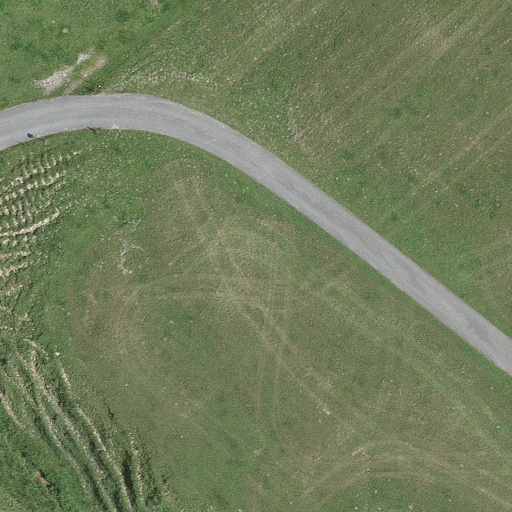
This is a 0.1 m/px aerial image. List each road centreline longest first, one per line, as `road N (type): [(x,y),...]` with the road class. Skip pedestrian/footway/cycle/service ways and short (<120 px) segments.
road 1 (track): [(0,129),(31,118),(128,112),(196,126),(291,187),(511,359)]
road 2 (track): [(31,118),(169,0)]
